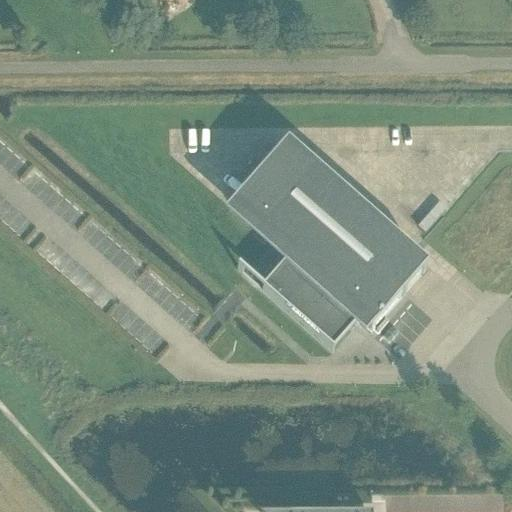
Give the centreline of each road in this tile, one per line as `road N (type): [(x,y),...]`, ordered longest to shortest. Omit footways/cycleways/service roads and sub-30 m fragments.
road 1 (unknown): [(476,369),(422,379),(226,383),(200,375),(0,179)]
road 2 (unclassified): [(0,69),(511,64)]
road 3 (unclassified): [(511,420),(482,393),(476,369),(479,350),(511,310)]
